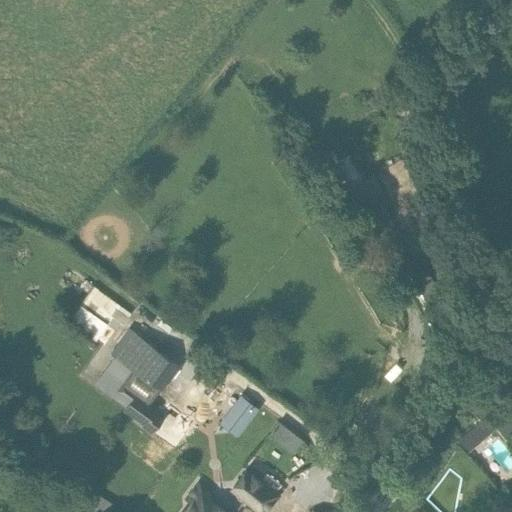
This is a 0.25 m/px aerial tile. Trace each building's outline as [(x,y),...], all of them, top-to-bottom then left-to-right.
[(361,177),(349,157),(319,175),(332,195),(361,177)] [(382,202),(364,175),(341,190),(363,222),(385,208),(381,203),(382,202)] [(443,308),(426,275),(414,282),(431,315),(443,308)] [(106,322),(81,304),(68,321),(95,340),(106,322)] [(123,324),(128,317),(115,307),(110,314),(123,324)] [(173,361),(129,328),(112,351),(122,359),(105,383),(129,401),(123,409),(147,427),(159,410),(147,402),(160,384),(157,382),(160,377),(167,382),(178,366),(172,362),(173,361)] [(259,408),(240,394),(218,423),(237,437),(259,408)] [(157,422),(176,437),(181,440),(193,424),(169,406),(157,422)] [(471,450),(494,421),(480,410),(456,439),(457,439),(471,450)] [(270,432),(295,451),(305,437),(281,418),(270,432)] [(232,487),(262,511),(276,493),(247,470),(232,487)] [(228,511),(206,495),(209,491),(199,483),(187,499),(191,502),(183,511),(228,511)] [(107,511),(114,502),(98,493),(90,507),(98,511),(107,511)]
